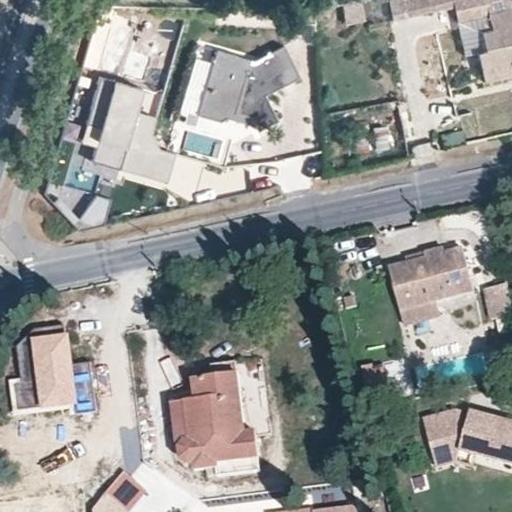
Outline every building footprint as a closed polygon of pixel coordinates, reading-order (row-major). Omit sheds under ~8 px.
[(362,0),(370,28),(453,9),(457,22),(487,15),(488,14),(484,0),(362,0)] [(511,10),(508,0),(484,0),(488,14),(511,10)] [(335,5),(313,11),(315,40),(341,34),(335,5)] [(511,9),(511,10),(488,14),(487,15),(490,31),(480,33),(484,50),(476,52),(484,82),(511,74),(511,9)] [(254,60),(252,68),(237,64),(239,57),(216,50),(198,115),(221,121),(236,119),(249,122),(258,131),(277,121),(263,95),(299,78),(284,46),(254,60)] [(239,57),(237,64),(252,68),(254,60),(239,57)] [(144,89),(100,77),(88,125),(103,129),(94,162),(170,182),(177,154),(162,150),(153,137),(159,117),(138,112),(144,89)] [(258,131),(249,122),(236,119),(221,121),(258,131)] [(447,150),(468,148),(466,135),(446,137),(447,150)] [(400,311),(438,301),(474,292),(463,249),(449,253),(448,248),(429,253),(429,258),(407,264),(389,268),(400,311)] [(429,258),(429,253),(406,258),(407,264),(429,258)] [(511,292),(510,284),(487,289),(493,318),(498,318),(505,345),(511,343),(511,292)] [(400,311),(403,325),(441,315),(438,301),(400,311)] [(86,413),(75,341),(38,347),(50,418),(86,413)] [(195,382),(196,393),(197,401),(174,404),(181,460),(188,465),(193,465),(193,471),(224,467),(226,476),(260,471),(258,458),(255,434),(245,434),(238,376),(236,363),(212,366),(213,380),(195,382)] [(469,414),(456,410),(451,412),(452,416),(468,420),(469,414)] [(511,421),(470,411),(468,420),(452,416),(451,412),(424,419),(432,453),(449,448),(511,463),(511,421)] [(456,463),(449,448),(432,453),(437,468),(456,463)] [(126,511),(145,489),(123,470),(92,506),(92,511),(126,511)] [(264,511),(360,511),(358,496),(264,509),(264,511)]
